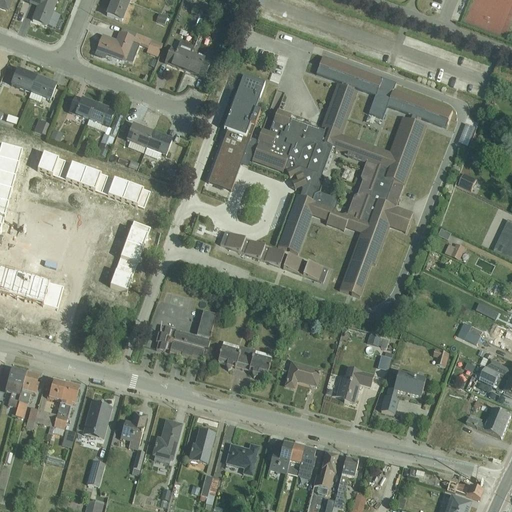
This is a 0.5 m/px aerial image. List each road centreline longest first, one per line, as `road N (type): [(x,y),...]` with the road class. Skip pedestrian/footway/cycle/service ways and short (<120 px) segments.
road 1 (residential): [(506,482),(0,346)]
road 2 (residential): [(63,61),(188,109)]
